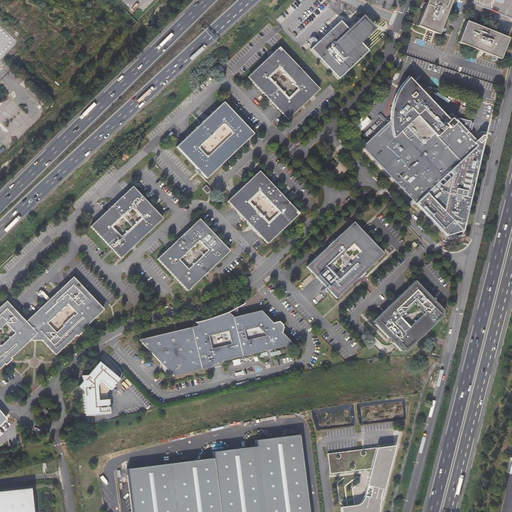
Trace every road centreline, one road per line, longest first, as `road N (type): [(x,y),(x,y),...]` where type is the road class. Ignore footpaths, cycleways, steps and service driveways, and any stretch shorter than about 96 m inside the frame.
road 1 (motorway): [(0,230),(249,0)]
road 2 (residential): [(64,225),(225,81),(302,156)]
road 3 (motorway): [(511,199),(432,511)]
road 4 (motorway): [(207,0),(0,204)]
road 5 (residential): [(265,266),(205,205),(188,206),(115,270),(64,225)]
road 6 (unclassified): [(265,266),(228,294),(108,334),(64,370),(50,396)]
road 7 (motorway): [(449,511),(511,266)]
road 8 (unclassified): [(407,511),(467,275)]
road 9 (unclassified): [(467,275),(511,90)]
road 10 (unclassified): [(467,275),(367,175)]
road 11 (unclassified): [(327,129),(383,62),(399,20)]
